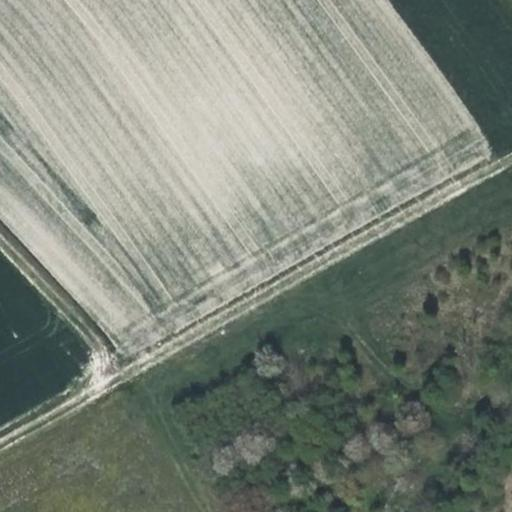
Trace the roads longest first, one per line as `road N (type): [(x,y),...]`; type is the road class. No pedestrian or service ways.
road 1 (track): [(0,436),(511,154)]
road 2 (track): [(0,239),(95,345),(96,382)]
